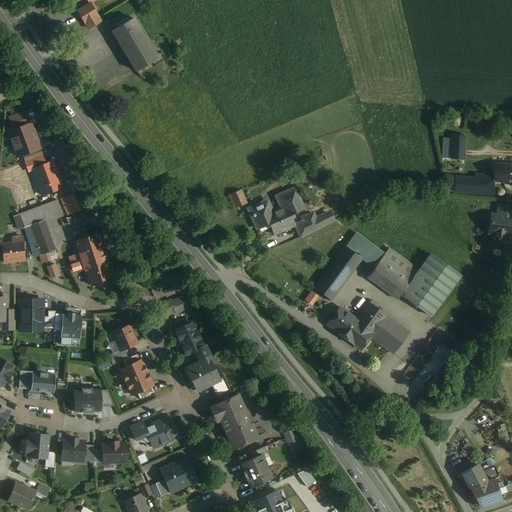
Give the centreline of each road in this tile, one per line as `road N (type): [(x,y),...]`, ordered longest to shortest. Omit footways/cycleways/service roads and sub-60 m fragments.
road 1 (primary): [(0,9),(391,511)]
road 2 (residential): [(143,302),(70,156),(18,86)]
road 3 (residential): [(467,511),(439,458),(489,385),(511,316)]
road 4 (residential): [(182,394),(118,422),(35,414)]
road 5 (residential): [(143,302),(93,307),(24,280),(0,280)]
